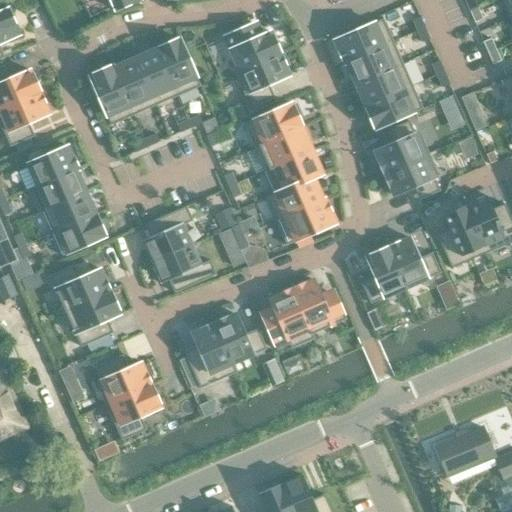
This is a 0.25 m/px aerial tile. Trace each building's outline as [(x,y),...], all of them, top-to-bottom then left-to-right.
[(109,0),(114,11),(117,10),(129,4),(138,0),(109,0)] [(474,0),(464,0),(470,12),(478,8),(474,0)] [(511,0),(500,0),(509,20),(511,18),(511,0)] [(478,8),(470,12),(474,23),(483,19),(478,8)] [(0,58),(4,57),(0,49),(0,43),(19,35),(14,24),(9,11),(8,11),(7,9),(0,12),(0,58)] [(419,17),(412,21),(417,32),(424,28),(419,17)] [(333,41),(343,64),(393,42),(383,19),(333,41)] [(234,73),(235,73),(280,54),(279,53),(280,53),(272,36),(270,32),(257,38),(252,25),(224,37),(239,71),(234,73)] [(424,28),(417,32),(422,43),(429,39),(424,28)] [(159,48),(156,49),(177,96),(200,86),(179,39),(177,40),(158,48),(159,48)] [(491,39),(483,42),(488,54),(496,50),(491,39)] [(346,64),(355,85),(402,64),(393,42),(343,64),(344,65),(346,64)] [(156,49),(134,59),(155,106),(177,96),(156,49)] [(496,50),(488,54),(493,65),(501,61),(496,50)] [(280,54),(235,73),(244,95),(249,93),(254,106),(274,98),(268,85),(289,76),(285,66),(289,65),(284,54),(280,56),(280,54)] [(113,66),(112,66),(133,116),(155,106),(134,59),(114,68),(113,66)] [(439,61),(431,65),(436,75),(444,72),(439,61)] [(355,85),(365,107),(412,86),(402,64),(355,85)] [(0,109),(40,92),(39,91),(40,91),(32,74),(32,75),(30,70),(9,80),(3,66),(0,67),(0,109)] [(93,74),(89,76),(110,126),(133,116),(112,66),(110,67),(109,67),(93,74)] [(444,72),(436,75),(441,88),(449,84),(444,72)] [(511,75),(500,81),(511,108),(511,75)] [(412,86),(365,107),(366,109),(365,109),(373,128),(374,127),(375,130),(422,109),(412,86)] [(40,92),(0,109),(0,124),(10,147),(34,136),(28,123),(49,114),(40,92)] [(291,103),(244,124),(254,148),(301,128),(301,126),(301,125),(298,118),(301,116),(296,105),(292,107),(291,103)] [(199,116),(188,120),(191,128),(202,123),(199,116)] [(482,116),(471,121),(475,132),(487,127),(482,116)] [(191,128),(188,120),(177,125),(180,133),(191,128)] [(374,152),(383,174),(429,154),(419,132),(415,134),(409,121),(389,130),(395,143),(374,152)] [(301,128),(254,148),(255,149),(259,147),(268,168),(264,170),(264,171),(311,151),(301,128)] [(214,133),(206,136),(211,147),(218,144),(214,133)] [(156,134),(144,140),(147,147),(159,142),(156,134)] [(144,140),(132,145),(135,153),(147,147),(144,140)] [(28,190),(28,191),(78,169),(68,146),(27,164),(37,186),(28,190)] [(311,151),(264,171),(274,193),(265,197),(266,198),(322,174),(311,151)] [(493,152),(485,155),(489,165),(497,161),(493,152)] [(429,154),(383,174),(393,196),(414,187),(420,200),(439,191),(434,178),(438,176),(429,154)] [(78,169),(28,191),(38,213),(85,192),(76,171),(78,170),(78,169)] [(231,173),(224,176),(228,187),(236,184),(231,173)] [(322,174),(266,198),(276,221),(325,200),(325,199),(322,200),(313,179),(322,175),(322,174)] [(236,184),(228,187),(233,198),(241,195),(236,184)] [(85,192),(38,213),(38,214),(43,212),(52,233),(95,214),(94,213),(96,213),(92,202),(90,203),(85,192)] [(486,196),(464,206),(485,254),(511,241),(511,221),(504,204),(492,209),(486,196)] [(6,200),(0,203),(0,206),(4,216),(11,213),(6,200)] [(325,200),(276,221),(286,245),(336,224),(325,200)] [(451,235),(439,240),(451,269),(485,254),(464,206),(442,215),(451,235)] [(186,207),(144,225),(150,237),(142,240),(152,262),(192,245),(183,225),(192,221),(186,207)] [(232,212),(217,218),(222,230),(237,223),(232,212)] [(95,214),(52,233),(62,256),(105,237),(104,235),(96,216),(95,214)] [(238,225),(231,228),(236,239),(243,236),(238,225)] [(21,234),(13,237),(18,248),(25,244),(21,234)] [(295,242),(298,249),(309,244),(312,243),(309,235),(295,242)] [(243,236),(236,239),(241,250),(248,247),(243,236)] [(409,238),(387,248),(405,288),(440,273),(431,253),(418,259),(409,238)] [(25,244),(18,248),(23,259),(30,255),(25,244)] [(192,245),(152,262),(161,284),(169,281),(174,293),(216,275),(210,261),(201,264),(192,245)] [(370,255),(365,257),(374,278),(361,284),(370,303),(405,288),(387,248),(386,248),(370,255)] [(240,251),(228,256),(234,268),(245,263),(240,251)] [(74,265),(49,276),(65,311),(110,291),(100,269),(79,279),(74,265)] [(7,275),(0,278),(0,296),(2,302),(14,297),(16,296),(7,275)] [(26,279),(21,281),(26,293),(31,291),(26,279)] [(313,280),(291,290),(313,339),(314,339),(312,334),(346,319),(335,295),(322,301),(313,280)] [(262,318),(276,350),(289,344),(291,349),(313,339),(291,290),(288,291),(286,287),(270,294),(272,298),(269,299),(275,312),(262,318)] [(111,293),(110,291),(65,311),(80,347),(113,333),(107,320),(120,314),(118,310),(111,293)] [(455,297),(444,302),(444,303),(448,310),(458,305),(455,298),(455,297)] [(375,310),(365,314),(372,331),(373,331),(383,326),(375,310)] [(235,314),(213,324),(235,373),(236,373),(232,364),(266,349),(257,329),(244,335),(235,314)] [(235,373),(213,324),(191,333),(197,346),(184,352),(200,388),(235,373)] [(96,382),(106,404),(151,385),(149,382),(153,380),(146,364),(142,366),(141,363),(128,368),(122,355),(95,367),(100,381),(96,382)] [(298,355),(282,362),(286,371),(288,376),(304,369),(302,364),(298,355)] [(274,360),(265,364),(270,375),(279,371),(274,360)] [(69,368),(58,373),(62,383),(73,378),(69,368)] [(0,436),(22,427),(0,376),(0,436)] [(151,385),(106,404),(121,440),(145,430),(140,417),(161,408),(159,403),(152,387),(151,387),(151,385)] [(495,456),(483,427),(436,447),(448,475),(495,456)] [(106,446),(94,451),(96,456),(99,463),(111,457),(108,451),(106,446)] [(511,477),(511,451),(493,459),(503,481),(511,477)] [(301,475),(280,485),(291,511),(331,511),(324,494),(312,500),(301,475)] [(503,511),(511,508),(511,477),(503,481),(498,483),(503,495),(494,499),(500,511),(503,511)] [(265,511),(291,511),(280,485),(258,494),(258,495),(265,511)]
